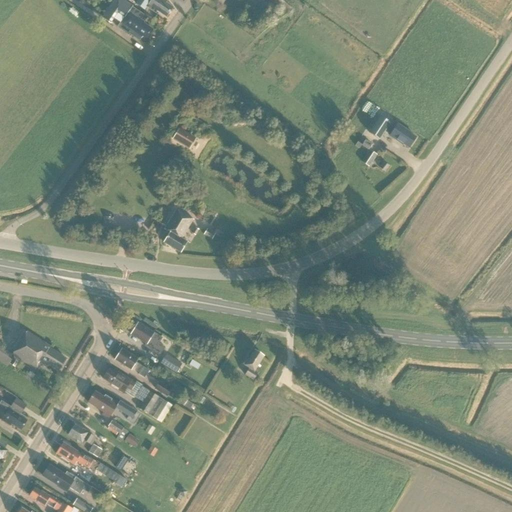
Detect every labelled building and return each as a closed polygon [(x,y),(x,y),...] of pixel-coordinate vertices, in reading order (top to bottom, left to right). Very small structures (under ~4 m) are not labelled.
[(133,6),(128,2),(124,0),(113,0),(101,17),(110,23),(118,11),(125,16),(118,27),(126,33),(127,32),(139,40),(142,36),(146,39),(152,30),(143,23),(145,20),(130,10),(133,6)] [(138,0),(136,3),(145,9),(147,7),(155,13),(157,11),(166,17),(173,8),(165,3),(167,0),(166,0),(138,0)] [(257,0),(269,8),(273,2),(289,13),(292,9),(279,0),(257,0)] [(394,128),(389,125),(390,123),(380,116),(369,133),(379,140),(384,131),(390,135),(389,136),(402,145),(402,144),(409,148),(416,137),(410,133),(397,124),(394,128)] [(172,139),(189,149),(196,138),(179,128),(172,139)] [(361,145),(369,150),(372,144),(365,140),(361,145)] [(362,162),(369,167),(377,155),(369,150),(362,162)] [(379,168),(384,172),(389,166),(384,162),(379,168)] [(164,242),(180,252),(187,242),(181,239),(193,220),(177,210),(164,229),(170,233),(164,242)] [(215,234),(207,229),(203,234),(212,239),(215,234)] [(138,323),(131,334),(153,348),(157,342),(150,338),(154,333),(138,323)] [(12,355),(14,357),(16,358),(35,371),(42,361),(58,371),(66,359),(49,348),(50,346),(27,331),(16,348),(12,355)] [(0,361),(7,367),(9,364),(14,357),(12,355),(0,346),(0,361)] [(148,370),(136,362),(138,359),(122,349),(115,360),(131,370),(132,368),(139,372),(138,374),(144,378),(148,370)] [(246,358),(242,364),(248,368),(244,374),(253,380),(259,370),(256,368),(264,356),(254,349),(248,359),(246,358)] [(166,355),(161,363),(176,373),(181,364),(166,355)] [(115,372),(109,369),(103,379),(111,384),(110,386),(123,394),(124,392),(127,388),(131,391),(135,383),(132,381),(132,380),(116,370),(115,372)] [(172,389),(159,381),(154,388),(167,396),(172,389)] [(152,416),(163,400),(141,386),(134,397),(142,401),(138,408),(152,416)] [(104,397),(95,391),(88,402),(103,412),(101,414),(109,419),(115,408),(119,402),(105,394),(104,397)] [(26,405),(16,398),(16,399),(11,407),(1,401),(0,402),(0,419),(0,420),(1,419),(3,420),(2,421),(11,426),(12,424),(21,430),(28,419),(21,414),(26,405)] [(161,422),(172,405),(163,400),(152,416),(161,422)] [(140,414),(127,406),(120,401),(119,402),(115,408),(128,416),(126,420),(133,424),(140,414)] [(119,444),(128,431),(112,420),(108,426),(119,433),(114,440),(119,444)] [(74,424),(68,435),(77,441),(77,442),(81,444),(84,440),(88,433),(89,432),(83,428),(82,429),(74,424)] [(88,433),(84,440),(91,445),(96,438),(95,437),(88,433)] [(129,435),(124,441),(134,448),(139,441),(129,435)] [(63,442),(56,453),(62,457),(61,459),(70,464),(71,463),(74,465),(77,461),(88,468),(93,460),(81,452),(81,454),(63,442)] [(102,450),(93,444),(88,452),(97,457),(102,450)] [(93,460),(88,468),(94,472),(99,464),(93,460)] [(65,475),(49,465),(42,475),(57,485),(57,486),(65,491),(67,486),(80,494),(83,490),(88,493),(92,487),(67,471),(65,475)] [(44,507),(46,504),(57,511),(56,511),(70,511),(72,508),(51,495),(51,496),(41,490),(40,491),(34,487),(29,496),(37,501),(37,502),(44,507)] [(73,505),(83,511),(89,511),(92,508),(77,499),(73,505)]
